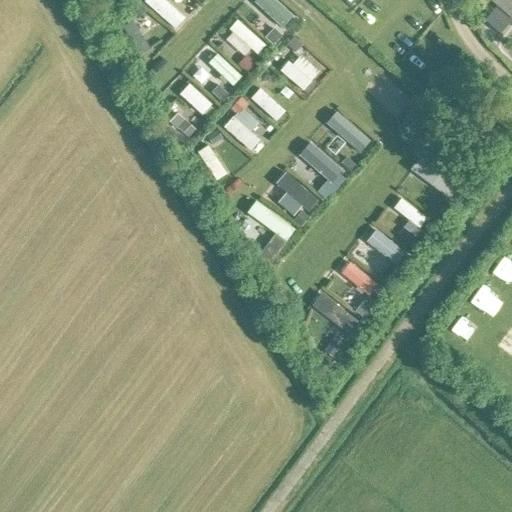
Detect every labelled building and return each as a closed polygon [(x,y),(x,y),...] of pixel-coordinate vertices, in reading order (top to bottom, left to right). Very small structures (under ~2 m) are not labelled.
[(171,0),(147,0),(179,29),(190,16),(171,0)] [(283,0),(258,0),(288,27),(299,14),(283,0)] [(511,0),(489,0),(511,19),(511,0)] [(137,5),(129,10),(134,18),(142,12),(137,5)] [(138,18),(126,25),(142,54),(154,47),(138,18)] [(272,28),(263,38),(271,45),(280,35),(272,28)] [(291,37),(284,44),(294,53),(300,46),(291,37)] [(236,85),(246,75),(223,51),(213,61),(236,85)] [(307,91),(325,71),(302,51),(284,71),(307,91)] [(244,55),(236,64),(244,72),(253,63),(244,55)] [(193,82),(183,93),(209,117),(220,106),(193,82)] [(216,85),(210,93),(219,101),(225,94),(216,85)] [(280,121),(290,110),(263,85),(253,97),(280,121)] [(283,86),(278,92),(285,99),(291,93),(283,86)] [(238,98),(229,108),(236,115),(246,104),(238,98)] [(336,131),(359,155),(375,141),(352,117),(336,131)] [(186,124),(180,131),(186,137),(193,130),(186,124)] [(212,145),(222,139),(216,130),(206,136),(212,145)] [(349,152),(339,164),(346,169),(355,158),(354,157),(349,152)] [(415,168),(456,200),(466,187),(425,155),(415,168)] [(310,202),(317,188),(290,174),(283,187),(310,202)] [(322,185),(315,193),(322,199),(329,191),(322,185)] [(405,197),(397,208),(412,219),(407,227),(421,236),(434,217),(405,197)] [(261,199),(251,214),(279,233),(267,251),(279,260),(301,228),(261,199)] [(294,212),(289,217),(298,225),(302,219),(294,212)] [(370,239),(401,266),(412,254),(381,227),(370,239)] [(375,296),(385,284),(354,259),(344,271),(375,296)] [(360,304),(353,311),(363,320),(370,312),(360,304)] [(329,344),(323,352),(332,358),(338,350),(329,344)]
